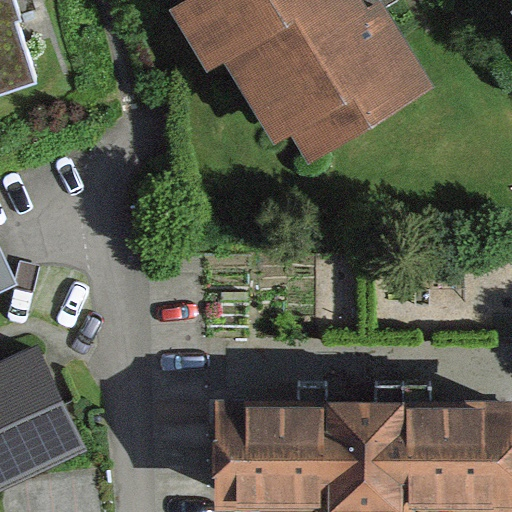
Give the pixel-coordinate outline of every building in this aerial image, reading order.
[(9,0),(0,0),(0,95),(37,84),(9,0)] [(188,0),(212,42),(232,31),(280,117),(303,105),(321,136),(424,78),(380,0),(188,0)] [(0,292),(17,285),(0,249),(0,292)] [(38,346),(0,363),(0,492),(88,452),(64,400),(38,346)] [(319,388),(225,387),(225,490),(319,490),(319,388)] [(413,388),(319,388),(319,490),(413,491),(413,388)] [(508,388),(413,388),(413,491),(507,491),(508,388)]
